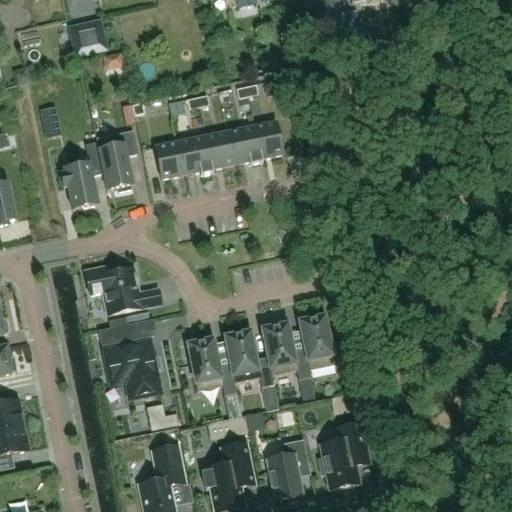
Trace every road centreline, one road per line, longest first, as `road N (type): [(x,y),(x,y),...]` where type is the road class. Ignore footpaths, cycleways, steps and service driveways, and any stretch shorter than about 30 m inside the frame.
road 1 (residential): [(115,241),(152,254),(187,282),(203,315),(335,292),(306,186),(140,223)]
road 2 (residential): [(76,511),(25,264)]
